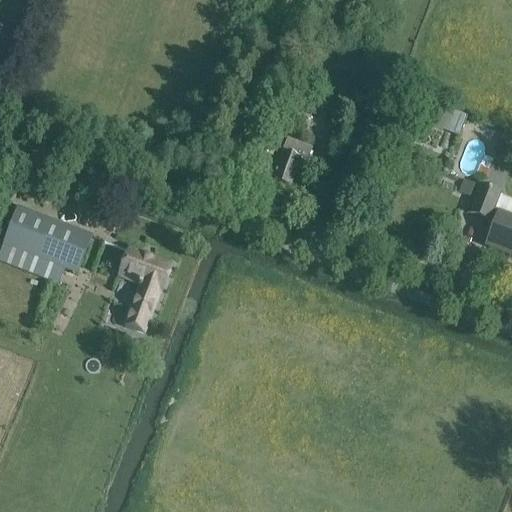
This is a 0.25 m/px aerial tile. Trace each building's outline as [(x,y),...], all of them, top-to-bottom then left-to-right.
[(285,92),(280,107),(279,106),(260,155),(273,160),(282,135),(290,138),(298,116),(302,117),(308,100),(285,92)] [(455,134),(462,116),(448,111),(441,131),(455,134)] [(511,144),(500,140),(494,156),(511,162),(511,144)] [(282,154),(271,181),(289,188),(295,174),(309,179),(316,161),(310,159),(312,151),(287,142),(282,154)] [(511,256),(511,217),(492,211),(500,192),(479,184),(468,214),(493,223),(484,246),(511,256)] [(4,247),(0,255),(0,263),(58,287),(64,271),(78,276),(91,243),(18,211),(4,247)] [(121,279),(139,286),(123,332),(142,338),(160,294),(162,294),(172,267),(131,251),(121,279)]
